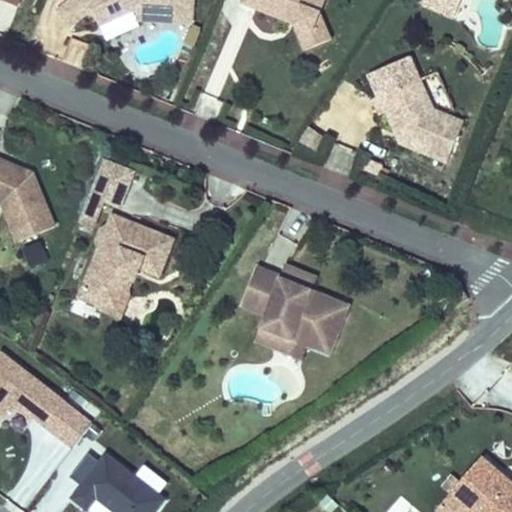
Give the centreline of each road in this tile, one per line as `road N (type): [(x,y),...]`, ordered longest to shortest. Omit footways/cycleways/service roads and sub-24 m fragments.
road 1 (residential): [(511,288),(452,252),(0,69)]
road 2 (tertiary): [(244,511),(459,360),(511,311)]
